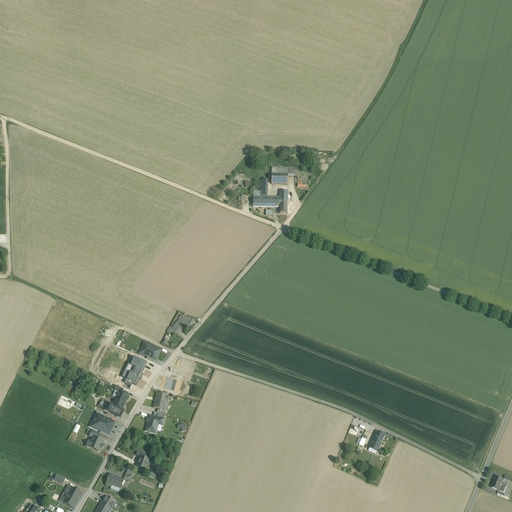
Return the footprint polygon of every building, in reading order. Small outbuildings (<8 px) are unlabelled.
[(287,168),(271,168),(271,185),(287,185),(287,178),(287,171),(287,168)] [(280,198),(253,198),(253,207),(279,208),(280,203),(280,198)] [(183,316),(176,324),(177,325),(180,328),(182,330),(186,325),(188,328),(193,322),(189,318),(187,320),(183,316)] [(177,325),(172,330),(176,333),(180,328),(177,325)] [(161,351),(144,344),(140,353),(148,357),(156,360),(156,361),(161,351)] [(142,375),(147,364),(136,358),(136,360),(132,358),(128,364),(127,364),(121,378),(126,381),(123,387),(130,390),(132,384),(136,386),(139,379),(141,380),(143,376),(142,375)] [(190,363),(177,360),(175,368),(173,367),(172,373),(173,374),(173,375),(178,376),(178,375),(183,376),(184,373),(182,372),(183,370),(188,372),(188,370),(192,371),(193,366),(190,365),(190,363)] [(122,393),(119,392),(116,399),(125,404),(129,396),(122,393)] [(169,397),(157,394),(154,408),(163,411),(165,402),(168,402),(169,397)] [(125,404),(116,399),(113,406),(107,404),(104,410),(115,416),(118,409),(122,411),(125,404)] [(101,432),(108,435),(109,433),(111,427),(113,428),(115,424),(101,417),(97,415),(93,425),(97,427),(96,430),(101,432)] [(148,421),(146,432),(156,434),(158,425),(162,426),(164,420),(162,420),(153,417),(148,416),(147,421),(148,421)] [(352,426),(349,433),(358,436),(359,434),(363,435),(365,430),(352,426)] [(100,435),(92,431),(90,437),(93,438),(98,440),(101,435),(100,435)] [(376,432),(369,449),(377,452),(384,436),(376,432)] [(363,435),(362,439),(358,437),(356,444),(364,447),(367,437),(363,435)] [(98,440),(93,438),(91,443),(89,442),(87,447),(99,453),(101,449),(101,450),(103,447),(102,446),(104,443),(98,440)] [(147,454),(138,451),(136,456),(140,458),(137,467),(145,470),(146,468),(147,468),(148,465),(149,461),(145,459),(147,454)] [(57,474),(54,481),(63,485),(66,478),(57,474)] [(133,476),(128,474),(125,480),(131,482),(133,476)] [(125,481),(112,475),(108,485),(113,487),(114,485),(121,489),(125,481)] [(504,481),(496,478),(492,488),(499,491),(504,493),(506,487),(502,485),(504,481)] [(83,494),(68,486),(59,501),(74,510),(83,494)] [(115,502),(106,497),(103,503),(102,502),(101,505),(111,510),(112,508),(117,511),(119,508),(113,505),(115,502)]
